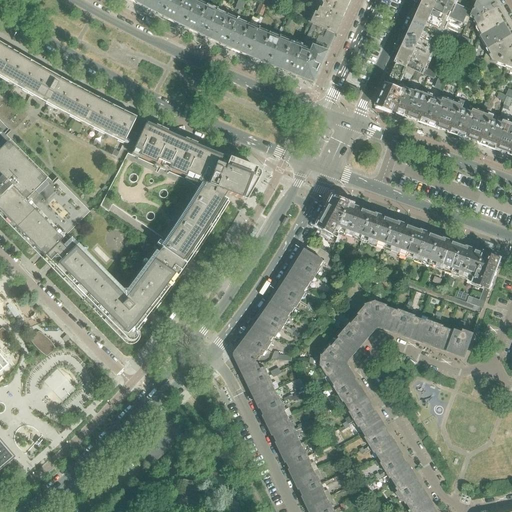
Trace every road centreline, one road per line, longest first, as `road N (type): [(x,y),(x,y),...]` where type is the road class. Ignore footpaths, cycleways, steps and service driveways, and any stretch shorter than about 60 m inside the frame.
road 1 (tertiary): [(0,10),(108,75),(306,163)]
road 2 (residential): [(485,367),(462,372),(385,347),(366,373),(451,511)]
road 3 (tertiary): [(326,115),(76,0)]
road 4 (residential): [(213,354),(268,283),(333,172)]
road 5 (residential): [(306,163),(261,247),(194,339)]
road 6 (tertiary): [(333,172),(511,238)]
road 7 (residential): [(294,511),(213,354)]
road 8 (residential): [(27,511),(153,394)]
road 9 (residential): [(117,369),(0,250)]
road 10 (tertiary): [(511,183),(355,125)]
road 11 (residential): [(355,125),(412,0)]
road 12 (residential): [(376,0),(326,115)]
